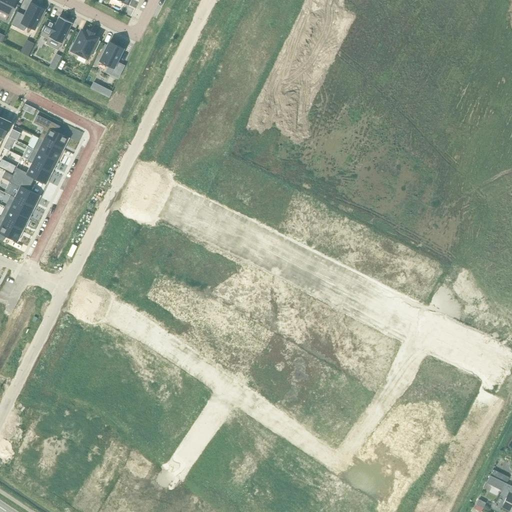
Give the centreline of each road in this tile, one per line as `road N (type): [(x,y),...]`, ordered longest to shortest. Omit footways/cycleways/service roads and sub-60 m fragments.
road 1 (residential): [(424,331),(339,463),(63,288)]
road 2 (residential): [(424,331),(118,182)]
road 3 (residential): [(27,272),(96,129),(0,81)]
road 4 (residential): [(366,9),(464,56),(403,179)]
road 5 (residential): [(403,179),(327,138),(314,117),(366,9)]
road 6 (residential): [(209,0),(118,182)]
road 7 (residential): [(63,288),(0,420)]
road 8 (residential): [(511,301),(482,360),(424,331)]
